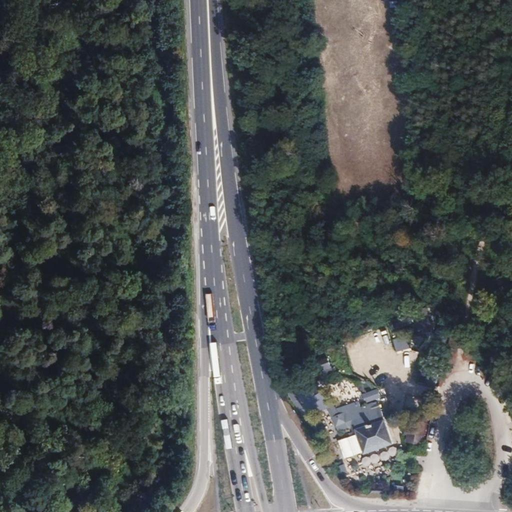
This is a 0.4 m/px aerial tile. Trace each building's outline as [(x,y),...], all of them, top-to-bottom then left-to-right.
[(420,311),(413,312),(415,326),(423,324),(420,311)] [(447,324),(436,322),(429,349),(440,352),(447,324)] [(347,347),(341,350),(343,358),(350,355),(347,347)] [(398,351),(391,353),(393,365),(401,365),(398,351)] [(319,356),(312,359),(316,368),(323,366),(319,356)] [(302,364),(296,366),(299,375),(306,373),(302,364)] [(470,365),(467,371),(476,376),(479,370),(470,365)] [(285,368),(277,371),(280,381),(289,377),(285,368)] [(436,372),(426,369),(423,382),(433,384),(436,372)] [(295,392),(285,399),(301,420),(311,411),(295,392)] [(383,403),(333,419),(345,460),(394,445),(383,403)] [(425,421),(406,417),(400,441),(420,445),(425,421)]
